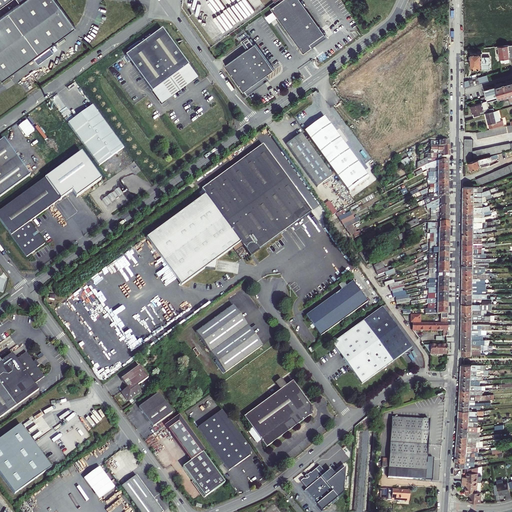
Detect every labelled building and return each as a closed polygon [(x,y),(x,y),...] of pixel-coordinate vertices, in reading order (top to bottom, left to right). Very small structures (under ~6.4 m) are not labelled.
[(0,0),(0,7),(9,0),(17,0),(20,3),(0,17),(0,79),(2,82),(75,28),(63,11),(54,0),(0,0)] [(227,12),(236,25),(257,11),(249,0),(241,0),(236,4),(239,9),(234,12),(231,14),(229,10),(227,12)] [(277,18),(300,49),(302,52),(303,54),(309,50),(312,48),(310,45),(324,35),(324,34),(299,0),(283,0),(282,1),(279,3),(271,9),(273,12),(275,15),(277,18)] [(490,30),(501,30),(501,27),(506,27),(506,22),(511,22),(511,14),(501,15),(501,7),(490,7),(490,30)] [(266,17),(268,21),(275,15),(273,12),(266,17)] [(162,29),(125,56),(152,92),(188,66),(162,29)] [(310,45),(312,48),(326,37),(324,35),(310,45)] [(247,50),(225,66),(237,83),(242,90),(254,81),(256,83),(266,76),(269,74),(274,70),(255,44),(254,45),(248,37),(242,41),(247,50)] [(511,44),(510,44),(503,45),(495,46),(497,58),(500,57),(500,58),(510,57),(510,56),(511,55),(511,44)] [(471,53),(471,61),(489,60),(489,56),(483,56),(482,57),(482,53),(481,53),(481,52),(477,52),(477,53),(471,53)] [(489,60),(471,61),(471,68),(477,68),(477,69),(481,70),(481,68),(482,68),(482,66),(489,66),(489,60)] [(188,66),(152,92),(161,105),(197,78),(188,66)] [(487,74),(478,77),(480,83),(489,80),(487,74)] [(256,83),(245,91),(248,95),(269,80),(266,76),(256,83)] [(254,81),(242,90),(243,92),(256,83),(254,81)] [(511,81),(485,89),(488,101),(511,94),(511,81)] [(511,103),(511,95),(500,99),(503,106),(511,103)] [(486,113),(494,110),(493,108),(484,110),(482,103),(471,106),(474,117),(481,115),(481,114),(486,113)] [(92,105),(67,123),(82,145),(98,166),(123,148),(92,105)] [(494,110),(486,113),(489,124),(490,128),(505,124),(503,119),(501,120),(498,109),(494,110)] [(324,116),(304,131),(349,192),(369,177),(324,116)] [(506,126),(476,132),(478,138),(507,132),(506,126)] [(301,133),(286,145),(318,187),(333,176),(301,133)] [(3,139),(0,141),(0,196),(30,175),(3,139)] [(509,143),(473,150),(474,157),(511,149),(509,143)] [(264,145),(202,189),(205,194),(217,211),(227,205),(260,249),(312,212),(264,145)] [(430,158),(430,162),(439,161),(446,160),(446,158),(449,157),(449,153),(439,153),(439,154),(435,154),(434,154),(430,154),(430,155),(430,158)] [(417,163),(417,170),(424,166),(430,162),(430,158),(430,155),(427,155),(427,158),(417,163)] [(492,158),(491,155),(469,162),(471,169),(481,166),(481,167),(490,164),(489,160),(493,159),(492,158)] [(407,158),(401,161),(404,167),(410,164),(407,158)] [(428,169),(430,169),(434,169),(438,167),(448,167),(448,160),(446,160),(439,161),(430,162),(424,166),(426,170),(428,169)] [(44,179),(0,211),(0,221),(26,257),(45,243),(29,222),(60,200),(44,179)] [(448,192),(448,187),(437,187),(433,190),(430,190),(430,193),(430,195),(433,195),(435,194),(437,192),(437,191),(448,192)] [(118,188),(113,192),(118,198),(123,194),(118,188)] [(423,201),(426,205),(430,203),(439,199),(439,197),(448,197),(448,192),(437,191),(437,192),(435,194),(433,195),(430,195),(429,198),(423,201)] [(111,194),(106,197),(111,203),(115,200),(111,194)] [(217,211),(205,194),(147,236),(181,285),(204,268),(216,270),(217,259),(240,242),(217,211)] [(106,197),(101,201),(105,207),(111,203),(106,197)] [(439,199),(430,203),(430,208),(430,211),(435,211),(435,208),(437,208),(437,207),(437,202),(448,202),(448,197),(439,197),(439,199)] [(227,205),(217,211),(240,242),(250,256),(260,249),(227,205)] [(332,206),(328,209),(332,215),(336,213),(332,206)] [(344,214),(338,218),(339,221),(340,221),(346,218),(346,217),(350,216),(349,212),(344,214)] [(342,225),(343,224),(348,222),(353,219),(351,215),(350,216),(346,217),(346,218),(340,221),(342,225)] [(348,222),(343,224),(345,228),(351,225),(352,225),(360,221),(358,217),(353,219),(348,222)] [(409,229),(419,224),(416,219),(407,223),(409,229)] [(353,282),(347,286),(341,290),(307,314),(322,335),(368,302),(353,282)] [(200,340),(237,313),(231,305),(194,332),(200,340)] [(382,308),(332,344),(349,368),(351,371),(361,385),(411,349),(382,308)] [(261,346),(237,313),(200,340),(223,372),(261,346)] [(322,335),(307,314),(305,316),(312,325),(314,328),(320,336),(322,335)] [(442,336),(446,336),(447,324),(447,319),(441,319),(441,324),(412,324),(412,330),(443,331),(442,336)] [(429,354),(446,355),(446,346),(433,346),(423,346),(429,354)] [(0,361),(0,417),(38,390),(34,384),(44,377),(37,367),(39,366),(35,361),(33,362),(26,352),(16,360),(12,354),(0,362),(0,361)] [(145,377),(137,365),(118,378),(125,387),(119,391),(126,399),(139,390),(135,384),(145,377)] [(284,386),(279,379),(273,383),(278,390),(284,386)] [(250,428),(258,440),(263,448),(311,414),(311,411),(291,382),(284,386),(278,390),(241,417),(250,428)] [(169,412),(156,392),(136,406),(150,426),(169,412)] [(249,451),(219,410),(194,427),(226,471),(249,454),(249,451)] [(161,424),(188,461),(200,452),(203,450),(176,413),(161,424)] [(429,420),(391,418),(387,478),(432,481),(432,468),(433,458),(426,458),(429,420)] [(50,467),(19,425),(0,439),(0,475),(14,494),(50,467)] [(245,431),(254,443),(258,440),(250,428),(245,431)] [(222,483),(200,452),(188,461),(179,467),(201,497),(222,483)] [(455,460),(455,469),(459,469),(461,469),(461,467),(463,467),(474,467),(475,462),(455,460)] [(462,477),(462,480),(477,481),(478,467),(476,467),(474,467),(467,468),(466,477),(462,477)] [(333,478),(328,471),(320,478),(314,471),(309,475),(308,474),(305,477),(306,478),(304,480),(303,481),(301,480),(298,483),(305,490),(303,492),(314,507),(330,494),(324,486),(333,478)] [(158,511),(160,511),(133,474),(118,485),(137,511),(158,511)] [(507,482),(506,478),(496,480),(498,494),(505,493),(506,497),(510,496),(508,488),(507,482)] [(476,492),(477,481),(462,480),(462,485),(466,485),(465,491),(476,492)] [(114,488),(108,493),(121,511),(124,511),(129,509),(114,488)] [(407,500),(407,492),(396,491),(396,490),(380,489),(379,499),(399,501),(399,500),(407,500)] [(470,496),(469,502),(480,503),(481,492),(479,492),(476,492),(465,491),(465,495),(470,496)] [(121,511),(108,493),(103,496),(114,511),(121,511)]
